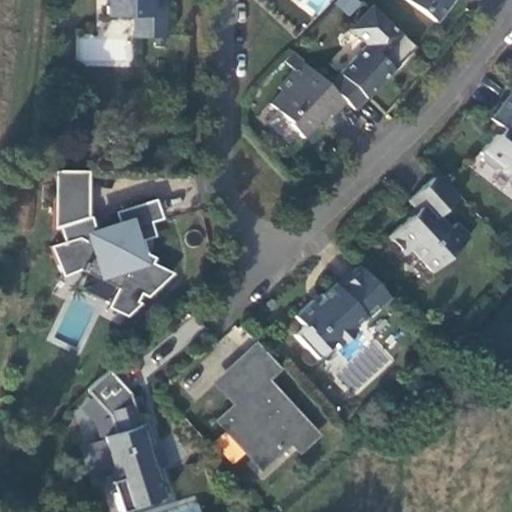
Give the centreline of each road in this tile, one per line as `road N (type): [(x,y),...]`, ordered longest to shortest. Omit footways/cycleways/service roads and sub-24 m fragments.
road 1 (residential): [(271,253),(331,200),(507,0)]
road 2 (residential): [(240,0),(235,208),(271,253)]
